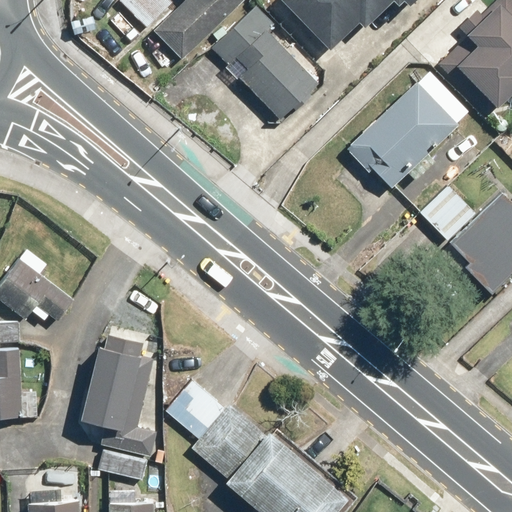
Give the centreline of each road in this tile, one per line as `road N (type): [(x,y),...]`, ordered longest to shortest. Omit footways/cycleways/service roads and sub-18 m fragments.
road 1 (secondary): [(241,261),(511,482)]
road 2 (secondary): [(16,42),(241,261)]
road 3 (secondary): [(241,261),(0,111)]
